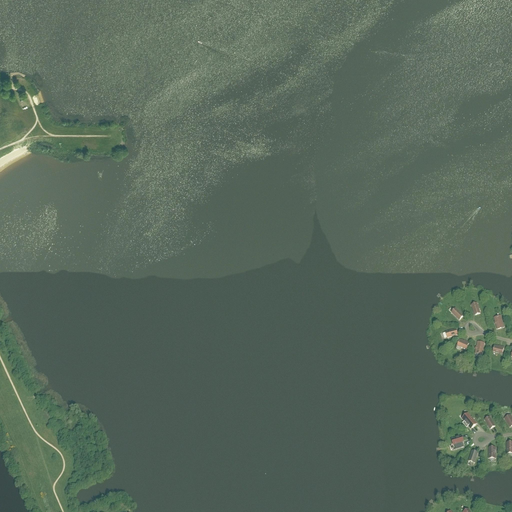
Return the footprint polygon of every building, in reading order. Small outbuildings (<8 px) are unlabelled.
[(477,304),(472,306),(475,316),(480,314),(477,304)] [(459,321),(463,317),(456,309),(452,313),(459,321)] [(501,317),(494,318),(495,323),(495,325),(496,325),(498,330),(504,328),(501,317)] [(446,333),(447,339),(458,336),(456,330),(446,333)] [(467,350),(469,344),(460,341),(458,346),(467,350)] [(482,356),(484,344),(478,343),(477,348),(476,348),(475,350),(476,350),(475,354),(482,356)] [(471,430),(477,425),(468,414),(462,419),(471,430)] [(495,427),(490,418),(485,420),(490,430),(495,427)] [(464,448),(462,442),(463,441),(462,437),(452,440),(453,444),(454,444),(456,450),(454,451),(464,448)] [(474,464),(478,453),(472,452),(469,462),(474,464)]
